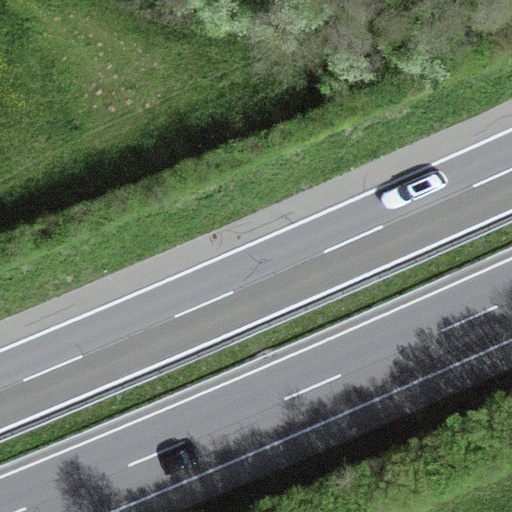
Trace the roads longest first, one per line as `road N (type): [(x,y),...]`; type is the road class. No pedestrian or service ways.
road 1 (motorway): [(511,171),(0,390)]
road 2 (motorway): [(13,511),(511,297)]
